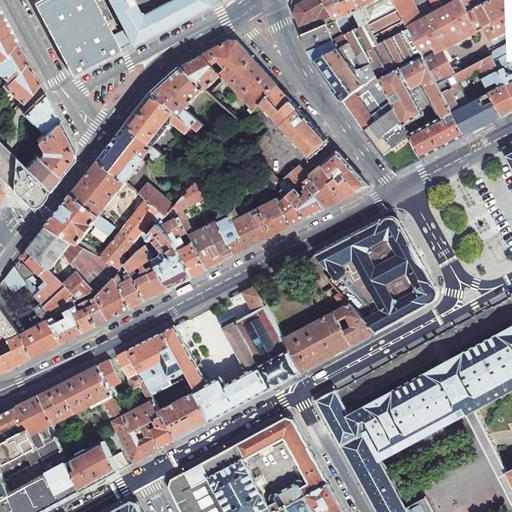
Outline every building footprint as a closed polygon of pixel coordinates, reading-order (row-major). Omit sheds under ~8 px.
[(118,50),(131,43),(124,31),(114,37),(104,19),(99,21),(88,0),(39,0),(74,66),(116,44),(118,50)] [(112,6),(124,31),(131,43),(214,0),(106,0),(110,7),(112,6)] [(325,0),(310,0),(299,6),(298,9),(296,13),(301,26),(312,21),(316,29),(336,20),(325,0)] [(325,0),(336,20),(344,36),(354,31),(347,17),(338,0),(325,0)] [(364,86),(379,75),(422,51),(425,55),(444,93),(460,84),(455,76),(493,56),(480,32),(485,29),(475,11),(470,14),(466,7),(479,0),(457,0),(437,12),(423,19),(408,28),(367,50),(360,39),(349,44),(338,50),(364,86)] [(338,0),(347,17),(357,12),(360,19),(354,22),(358,29),(369,23),(362,9),(358,0),(338,0)] [(354,31),(344,36),(349,44),(360,39),(367,50),(408,28),(393,0),(379,0),(362,9),(369,23),(358,29),(354,31)] [(358,0),(362,9),(379,0),(358,0)] [(393,0),(408,28),(423,19),(412,0),(393,0)] [(430,0),(437,12),(457,0),(430,0)] [(511,0),(495,0),(491,2),(475,11),(485,29),(492,41),(511,29),(511,0)] [(0,56),(16,39),(12,33),(0,9),(0,56)] [(336,20),(316,29),(304,35),(306,39),(309,49),(312,54),(313,57),(316,61),(338,50),(349,44),(344,36),(336,20)] [(0,74),(7,80),(26,59),(24,55),(16,39),(0,56),(0,74)] [(224,45),(205,55),(221,76),(223,78),(225,77),(252,107),(249,110),(252,113),(262,102),(266,96),(278,85),(255,60),(238,41),(234,41),(230,41),(224,45)] [(511,43),(494,53),(493,56),(496,62),(511,53),(511,43)] [(338,50),(316,61),(330,81),(341,96),(344,100),(364,86),(338,50)] [(501,72),(511,93),(511,53),(496,62),(501,72)] [(206,88),(207,90),(221,76),(205,55),(202,57),(185,65),(184,66),(206,88)] [(422,159),(448,146),(466,137),(444,93),(425,55),(381,80),(396,109),(422,159)] [(444,93),(466,137),(481,129),(500,119),(503,118),(490,93),(471,103),(465,91),(464,88),(469,85),(466,80),(480,72),(484,81),(501,72),(496,62),(493,56),(455,76),(460,84),(444,93)] [(0,96),(8,89),(21,101),(38,81),(35,76),(26,59),(7,80),(0,87),(0,96)] [(157,89),(153,92),(198,133),(204,126),(186,110),(206,88),(184,66),(183,65),(157,89)] [(511,113),(511,112),(511,93),(501,72),(484,81),(490,93),(503,118),(511,113)] [(364,86),(344,100),(347,104),(365,129),(396,109),(381,80),(379,75),(364,86)] [(278,85),(266,96),(280,111),(292,100),(289,97),(284,91),(278,85)] [(131,121),(128,124),(154,147),(173,123),(192,140),(198,133),(153,92),(131,121)] [(22,113),(42,133),(57,116),(52,107),(44,93),(22,113)] [(262,102),(311,155),(322,145),(328,140),(323,134),(308,118),(297,105),(292,100),(280,111),(266,96),(262,102)] [(0,123),(11,112),(8,109),(4,112),(0,114),(0,123)] [(396,109),(365,129),(370,135),(396,169),(401,170),(422,159),(396,109)] [(37,157),(58,176),(72,158),(73,153),(73,147),(57,116),(42,133),(35,139),(40,147),(40,153),(37,157)] [(113,143),(99,161),(126,183),(139,165),(149,153),(153,156),(152,157),(152,160),(155,163),(158,162),(163,155),(154,147),(128,124),(113,143)] [(0,176),(18,158),(13,153),(0,140),(0,176)] [(333,157),(323,165),(336,180),(345,172),(359,192),(364,189),(369,186),(370,186),(370,185),(343,156),(339,152),(333,157)] [(18,158),(0,176),(8,184),(25,202),(32,209),(35,205),(48,188),(58,176),(37,157),(36,155),(26,165),(18,158)] [(86,177),(72,195),(100,216),(127,184),(126,183),(99,161),(86,177)] [(323,165),(310,177),(305,180),(325,209),(328,208),(332,206),(344,200),(332,184),(336,180),(323,165)] [(280,198),(278,199),(281,202),(289,194),(296,189),(303,182),(305,180),(310,177),(301,166),(285,180),(289,185),(279,194),(280,198)] [(332,184),(344,200),(356,193),(359,192),(345,172),(336,180),(332,184)] [(194,244),(207,270),(230,258),(232,257),(235,255),(229,244),(242,238),(226,208),(226,207),(220,213),(223,218),(195,234),(183,211),(212,195),(201,175),(196,182),(175,207),(180,217),(188,232),(194,244)] [(296,189),(289,194),(306,219),(312,216),(317,214),(325,209),(305,180),(303,182),(307,187),(303,190),(305,194),(301,197),(296,189)] [(140,196),(147,201),(166,217),(175,207),(148,186),(140,196)] [(289,194),(281,202),(287,217),(293,226),(296,224),(306,219),(289,194)] [(49,224),(47,228),(78,245),(93,224),(108,236),(115,227),(100,216),(72,195),(53,219),(49,224)] [(236,200),(226,208),(242,238),(229,244),(235,255),(258,244),(293,226),(287,217),(281,202),(278,199),(240,219),(234,208),(239,205),(236,200)] [(147,201),(122,232),(141,247),(147,239),(143,235),(146,231),(148,232),(151,229),(149,228),(154,221),(159,225),(166,217),(147,201)] [(180,217),(162,228),(173,240),(188,232),(180,217)] [(317,254),(318,254),(336,276),(331,281),(336,286),(340,291),(345,287),(340,280),(346,275),(346,271),(342,266),(349,262),(377,312),(366,319),(377,332),(378,332),(383,330),(429,305),(428,303),(431,302),(433,300),(434,298),(435,296),(435,293),(435,290),(435,287),(433,285),(435,283),(433,279),(419,255),(406,232),(403,227),(402,228),(401,226),(399,224),(397,223),(394,221),(390,221),(387,221),(383,222),(382,220),(323,251),(317,254)] [(156,262),(171,289),(182,283),(194,277),(185,261),(183,260),(180,252),(173,240),(162,228),(159,225),(151,235),(165,252),(164,257),(156,262)] [(79,271),(96,291),(109,276),(111,278),(120,268),(101,258),(78,245),(47,228),(38,238),(35,242),(30,249),(52,270),(65,254),(79,271)] [(121,269),(126,263),(129,261),(123,256),(128,251),(134,255),(141,247),(122,232),(101,258),(120,268),(121,269)] [(194,244),(180,252),(183,260),(185,261),(194,277),(197,275),(207,270),(194,244)] [(160,295),(166,291),(171,289),(156,262),(147,245),(126,263),(148,301),(151,299),(160,295)] [(19,262),(16,266),(32,288),(36,294),(43,304),(53,318),(56,317),(67,311),(73,309),(80,305),(84,303),(80,300),(67,285),(52,270),(30,249),(27,253),(23,257),(43,277),(41,279),(39,281),(19,262)] [(318,254),(305,261),(324,293),(336,286),(331,281),(336,276),(318,254)] [(121,269),(116,276),(133,308),(136,307),(145,302),(148,301),(126,263),(121,269)] [(21,298),(32,288),(16,266),(12,271),(2,284),(7,291),(11,287),(16,293),(17,293),(21,298)] [(111,278),(113,279),(116,276),(121,269),(120,268),(111,278)] [(79,271),(67,285),(80,300),(96,291),(79,271)] [(99,296),(111,319),(129,310),(133,308),(116,276),(113,279),(99,296)] [(255,286),(243,292),(255,313),(238,322),(226,328),(248,374),(223,388),(218,380),(208,386),(194,393),(191,394),(208,423),(287,381),(303,372),(284,339),(255,286)] [(32,288),(21,298),(26,304),(36,294),(32,288)] [(361,295),(350,301),(351,303),(359,312),(367,308),(361,295)] [(99,296),(86,302),(98,326),(109,321),(111,319),(99,296)] [(80,305),(73,309),(85,333),(95,327),(98,326),(86,302),(84,303),(87,309),(83,311),(80,305)] [(377,332),(366,319),(359,312),(351,303),(284,339),(303,372),(366,338),(377,332)] [(46,322),(22,334),(34,358),(57,347),(65,343),(52,319),(53,318),(43,304),(37,308),(42,318),(44,317),(46,322)] [(0,339),(1,338),(6,336),(10,340),(22,334),(2,308),(0,308),(0,339)] [(53,318),(52,319),(65,343),(82,334),(85,333),(73,309),(67,311),(70,318),(59,324),(56,317),(53,318)] [(177,325),(162,332),(186,378),(194,393),(208,386),(202,374),(202,373),(200,368),(197,363),(191,352),(189,349),(186,343),(177,325)] [(511,511),(511,328),(355,414),(352,408),(347,411),(336,391),(317,402),(376,511),(511,511)] [(162,332),(128,350),(140,373),(151,396),(153,395),(186,378),(162,332)] [(0,357),(0,375),(12,369),(17,367),(34,358),(22,334),(10,340),(16,350),(1,357),(0,357)] [(117,355),(117,357),(129,379),(140,373),(128,350),(117,355)] [(111,360),(97,366),(114,398),(118,396),(114,387),(122,383),(111,360)] [(96,364),(37,395),(52,425),(55,424),(89,406),(91,410),(102,404),(111,421),(121,416),(112,399),(114,398),(97,366),(96,364)] [(140,373),(129,379),(134,389),(141,386),(149,401),(121,416),(129,432),(134,430),(139,428),(146,424),(151,421),(157,418),(155,412),(160,410),(153,395),(151,396),(140,373)] [(160,410),(155,412),(157,418),(160,416),(173,441),(198,429),(208,423),(191,394),(160,410)] [(13,500),(72,470),(68,460),(57,439),(59,438),(54,428),(57,426),(55,424),(52,425),(37,395),(17,406),(20,412),(0,422),(0,445),(3,451),(0,453),(0,486),(6,484),(13,500)] [(17,406),(0,415),(0,453),(3,451),(0,445),(0,422),(20,412),(17,406)] [(121,416),(111,421),(132,462),(159,449),(149,430),(146,424),(139,428),(144,438),(139,440),(134,430),(129,432),(121,416)] [(154,428),(149,430),(159,449),(173,441),(160,416),(157,418),(151,421),(154,428)] [(330,484),(295,419),(293,419),(287,417),(171,480),(169,487),(181,511),(278,511),(309,496),(330,484)] [(72,470),(82,491),(90,487),(102,481),(115,474),(121,471),(114,457),(105,441),(90,449),(89,447),(80,452),(81,453),(68,460),(72,470)] [(123,453),(114,457),(121,471),(130,466),(123,453)] [(6,484),(0,486),(0,511),(44,511),(47,510),(82,491),(72,470),(13,500),(6,484)] [(345,511),(330,484),(309,496),(317,511),(345,511)] [(317,511),(309,496),(278,511),(317,511)] [(112,511),(142,511),(139,504),(132,501),(112,511)]
